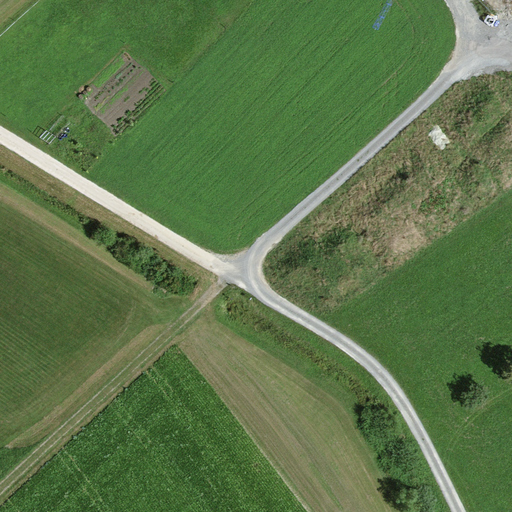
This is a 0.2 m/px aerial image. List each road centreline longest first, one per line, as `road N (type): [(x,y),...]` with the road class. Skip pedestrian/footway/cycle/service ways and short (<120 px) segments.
road 1 (track): [(453,0),(464,34),(439,92),(238,273)]
road 2 (track): [(458,511),(373,363),(238,273)]
road 3 (track): [(0,484),(238,273)]
road 4 (track): [(238,273),(0,125)]
